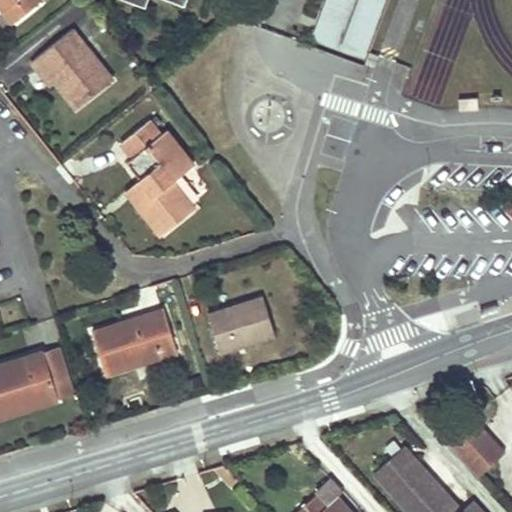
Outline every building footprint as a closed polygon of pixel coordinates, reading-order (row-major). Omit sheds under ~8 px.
[(0,0),(0,3),(13,20),(39,0),(0,0)] [(325,0),(311,37),(336,46),(353,0),(325,0)] [(364,57),(385,0),(357,0),(340,48),(364,57)] [(76,106),(94,92),(112,78),(73,28),(36,56),(54,78),(76,106)] [(54,78),(36,56),(31,60),(48,82),(54,78)] [(458,97),(459,109),(479,109),(478,96),(458,97)] [(160,133),(154,126),(149,119),(121,141),(131,155),(126,160),(139,177),(125,188),(160,233),(194,206),(172,178),(193,162),(165,128),(160,133)] [(208,311),(214,331),(220,352),(274,336),(262,295),(208,311)] [(92,328),(99,351),(105,373),(177,352),(164,307),(92,328)] [(73,394),(59,346),(45,350),(58,398),(73,394)] [(0,362),(0,414),(58,398),(45,350),(0,362)] [(471,418),(446,441),(476,475),(502,452),(471,418)] [(483,511),(472,500),(462,509),(415,459),(402,445),(372,472),(396,498),(401,494),(416,511),(431,511),(437,507),(442,511),(483,511)] [(318,491),(295,511),(351,511),(336,495),(328,502),(318,491)] [(431,511),(416,511),(401,494),(396,498),(408,511),(442,511),(437,507),(431,511)]
